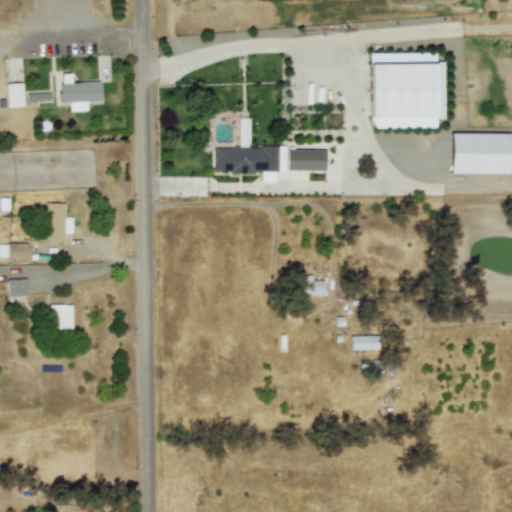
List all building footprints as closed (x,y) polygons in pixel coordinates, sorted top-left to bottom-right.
[(433,128),(432,53),(367,53),(368,128),(433,128)] [(70,82),(69,73),(57,74),(58,102),(68,102),(68,110),(85,110),(85,101),(98,101),(98,82),(70,82)] [(21,106),(21,83),(5,83),(6,107),(21,106)] [(26,94),(26,102),(49,101),(49,93),(26,94)] [(506,173),(507,133),(448,132),(448,173),(506,173)] [(212,146),(211,171),(284,173),(285,147),(212,146)] [(323,150),(286,149),(285,170),(323,170),(323,150)] [(63,203),(44,203),(43,241),(62,242),(62,233),(70,233),(70,217),(62,217),(63,203)] [(25,259),(25,243),(6,243),(6,259),(25,259)] [(322,281),(310,280),(310,275),(301,275),(301,280),(292,280),(291,294),(322,295),(322,281)] [(5,279),(6,296),(25,296),(25,279),(5,279)] [(70,331),(70,305),(47,304),(47,331),(70,331)] [(374,335),(349,336),(349,350),(375,349),(374,335)]
